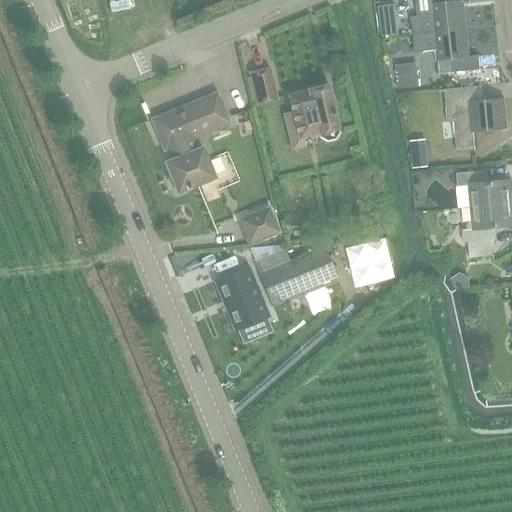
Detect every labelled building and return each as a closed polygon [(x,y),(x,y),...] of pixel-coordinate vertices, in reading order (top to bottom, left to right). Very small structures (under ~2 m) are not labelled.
[(412,34),(465,29),(462,1),(473,0),(472,0),(431,0),(433,14),(410,17),(412,34)] [(393,4),(377,6),(379,22),(395,20),(393,4)] [(465,29),(412,34),(414,52),(437,50),(439,74),(480,69),(478,55),(468,56),(465,29)] [(418,64),(397,66),(398,74),(399,88),(419,87),(418,72),(418,64)] [(269,68),(250,72),(258,103),(277,99),(269,68)] [(308,90),(288,95),(298,138),(318,133),(319,136),(326,141),(334,139),(339,132),(327,84),(307,89),(308,90)] [(453,121),(456,151),(475,150),(473,132),(506,129),(503,98),(482,100),(480,86),(444,89),(447,122),(453,121)] [(175,188),(177,193),(214,177),(202,147),(198,149),(193,137),(229,123),(216,93),(182,107),(184,111),(176,114),(174,110),(151,119),(164,150),(167,149),(171,160),(165,162),(170,175),(168,179),(171,186),(175,188)] [(425,140),(410,141),(413,168),(428,166),(425,140)] [(471,207),(511,202),(511,188),(511,180),(486,182),(485,171),(456,173),(457,186),(469,185),(471,207)] [(493,256),(492,240),(490,228),(511,225),(511,202),(471,207),(472,222),(469,222),(466,225),(467,229),(462,229),(463,243),(468,242),(469,258),(493,256)] [(441,221),(458,217),(455,203),(438,206),(441,221)] [(278,231),(268,207),(239,219),(249,243),(278,231)] [(324,247),(289,261),(284,248),(254,260),(271,303),(336,276),(324,247)] [(248,267),(214,281),(234,329),(236,329),(254,321),(266,316),(268,316),(248,267)] [(507,269),(503,276),(503,281),(511,281),(511,269),(507,269)] [(459,273),(450,280),(452,282),(456,289),(468,288),(467,277),(459,273)]
